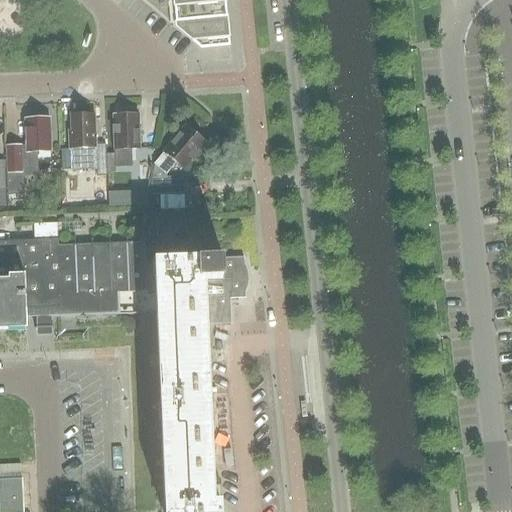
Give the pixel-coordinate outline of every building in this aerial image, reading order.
[(141,0),(154,10),(200,49),(229,47),(224,0),(141,0)] [(115,174),(115,167),(130,167),(130,149),(140,149),(140,144),(142,142),(142,137),(139,134),(139,114),(135,115),(132,112),(126,112),(125,115),(113,116),(114,156),(107,156),(107,174),(115,174)] [(96,172),(95,156),(93,115),(70,116),(71,132),(68,132),(69,151),(74,151),(75,168),(90,167),(90,172),(96,172)] [(38,175),(37,153),(51,153),(50,120),(47,120),(47,116),(37,117),(38,120),(24,121),(25,147),(22,147),(22,146),(5,147),(7,197),(24,196),(23,176),(38,175)] [(166,176),(177,163),(183,169),(204,144),(184,128),(154,164),(153,166),(152,171),(148,197),(183,196),(182,178),(166,178),(166,176)] [(96,195),(96,207),(106,207),(106,195),(96,195)] [(0,330),(22,329),(21,318),(37,317),(52,316),(56,316),(59,316),(77,315),(115,314),(114,293),(119,292),(140,291),(140,296),(155,295),(156,314),(156,323),(157,339),(158,365),(159,391),(160,417),(161,443),(162,469),(163,494),(163,511),(222,511),(220,511),(219,486),(213,486),(207,325),(219,325),(232,324),(232,309),(231,299),(246,299),(246,293),(248,288),(248,283),(248,281),(248,279),(248,275),(247,268),(244,263),(244,258),(224,259),(224,253),(218,253),(218,259),(155,261),(155,264),(151,264),(146,264),(145,242),(126,243),(109,244),(91,245),(75,245),(58,246),(58,234),(57,224),(34,225),(34,227),(35,229),(35,241),(18,242),(0,242),(0,330)] [(0,480),(0,511),(19,511),(18,480),(0,480)]
